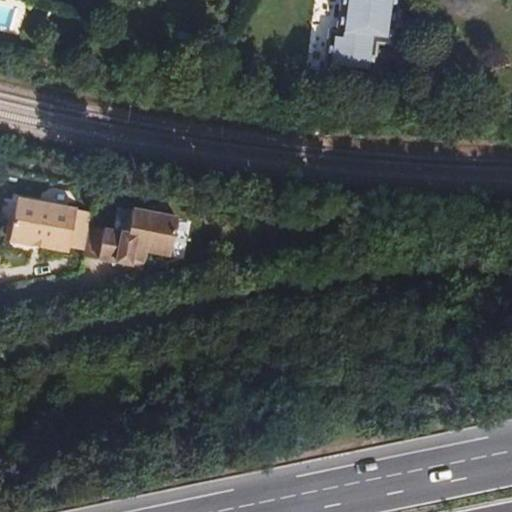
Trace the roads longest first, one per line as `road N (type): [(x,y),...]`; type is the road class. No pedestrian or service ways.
road 1 (track): [(0,356),(348,279),(431,271),(511,276)]
road 2 (motorway): [(511,466),(291,511)]
